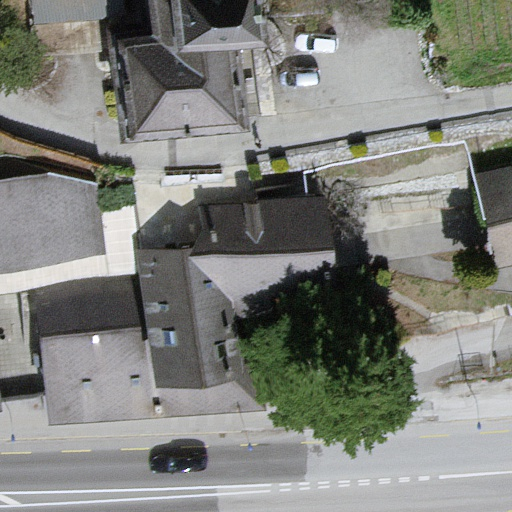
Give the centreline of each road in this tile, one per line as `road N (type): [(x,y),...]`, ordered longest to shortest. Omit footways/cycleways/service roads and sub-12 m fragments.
road 1 (track): [(511,95),(158,152),(16,127),(0,112)]
road 2 (primary): [(511,469),(0,499)]
road 3 (track): [(380,401),(511,387)]
road 4 (track): [(396,363),(375,413),(362,483)]
